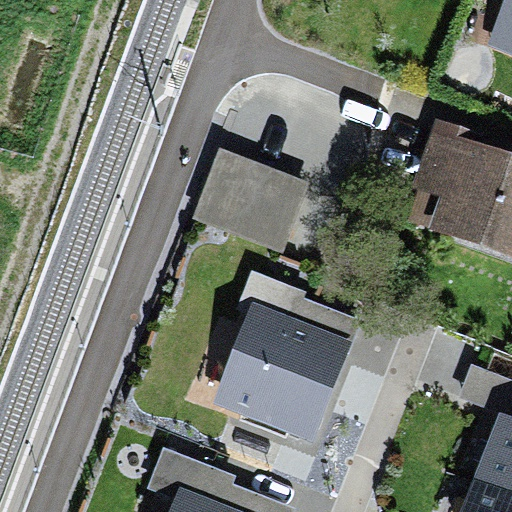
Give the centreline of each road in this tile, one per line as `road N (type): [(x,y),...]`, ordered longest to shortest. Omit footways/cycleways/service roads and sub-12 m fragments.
road 1 (residential): [(224,36),(44,511)]
road 2 (track): [(0,318),(113,0)]
